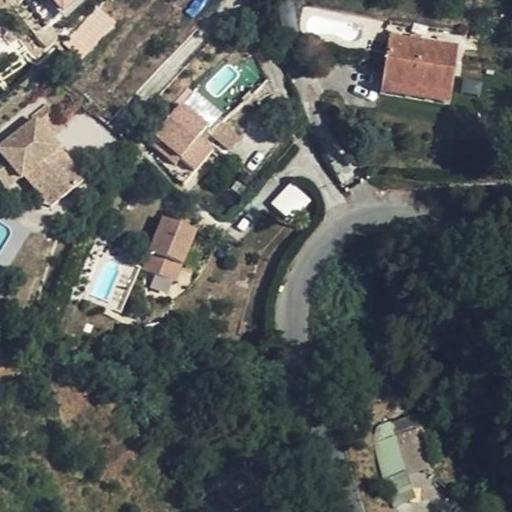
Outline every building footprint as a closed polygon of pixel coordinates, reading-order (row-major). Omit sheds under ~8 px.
[(47,0),(61,18),(84,0),(47,0)] [(0,31),(0,49),(9,42),(0,31)] [(382,87),(451,96),(458,50),(389,39),(382,87)] [(449,107),(451,96),(382,87),(380,96),(449,107)] [(6,140),(0,143),(0,165),(2,169),(18,159),(24,168),(25,169),(29,167),(41,159),(63,195),(88,179),(65,143),(56,148),(50,138),(59,134),(75,124),(59,98),(42,109),(45,114),(6,138),(6,140)] [(171,176),(185,188),(214,155),(187,130),(194,121),(177,106),(145,140),(176,169),(171,176)] [(224,125),(210,137),(227,154),(240,142),(224,125)] [(59,134),(50,138),(56,148),(65,143),(59,134)] [(18,159),(2,169),(8,177),(24,168),(18,159)] [(41,159),(29,167),(51,202),(63,195),(41,159)] [(271,202),(290,220),(310,200),(291,182),(271,202)] [(193,239),(162,227),(142,277),(174,289),(193,239)] [(405,472),(395,433),(373,439),(383,478),(405,472)]
